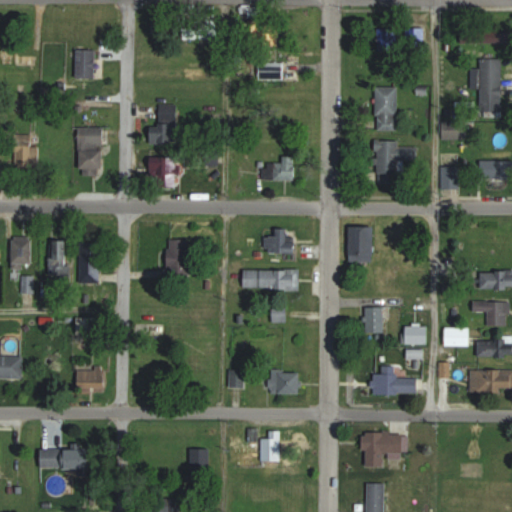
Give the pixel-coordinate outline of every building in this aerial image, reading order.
[(78,50),(78,77),(99,77),(99,50),(78,50)] [(0,62),(33,63),(33,56),(0,55),(0,62)] [(482,109),(505,109),(505,58),(482,58),(482,109)] [(287,62),(262,62),(262,79),(287,79),(287,62)] [(378,86),(378,131),(399,131),(399,86),(378,86)] [(162,104),(162,126),(152,126),(152,142),(182,142),(182,104),(162,104)] [(445,139),(472,139),(472,114),(445,114),(445,139)] [(80,127),(80,152),(108,152),(108,127),(80,127)] [(378,142),(378,182),(406,182),(406,165),(420,165),(420,142),(378,142)] [(184,155),(152,155),(152,175),(184,175),(184,155)] [(283,161),(264,161),(264,179),(297,179),(297,155),(283,155),(283,161)] [(293,228),(277,228),(277,236),(269,236),(269,252),(293,252),(293,228)] [(374,258),(375,237),(355,236),(354,257),(374,258)] [(15,268),(26,268),(26,264),(36,264),(36,238),(15,238),(15,268)] [(82,241),(82,282),(102,282),(102,241),(82,241)] [(170,272),(190,272),(190,243),(170,243),(170,272)] [(303,289),(303,268),(246,268),(246,288),(303,289)] [(491,310),(491,325),(511,324),(511,301),(480,301),(480,310),(491,310)] [(368,305),(368,333),(392,333),(392,305),(368,305)] [(431,325),(407,325),(407,344),(431,344),(431,325)] [(473,326),(448,326),(448,345),(473,345),(473,326)] [(480,356),(511,355),(511,335),(480,335),(480,356)] [(0,377),(25,378),(25,355),(0,355),(0,377)] [(473,389),(511,389),(511,368),(473,368),(473,389)] [(80,369),(80,387),(108,387),(108,369),(80,369)] [(248,369),(233,369),(233,386),(248,386),(248,369)] [(304,369),(273,369),(273,394),(304,394),(304,369)] [(378,372),(378,393),(423,393),(423,372),(378,372)] [(412,431),(368,431),(368,454),(412,454),(412,431)] [(266,461),(285,461),(285,437),(266,437),(266,461)] [(64,469),(91,469),(91,445),(64,445),(64,451),(46,451),(46,457),(53,457),(53,466),(64,466),(64,469)] [(388,511),(389,481),(369,481),(369,511),(388,511)]
